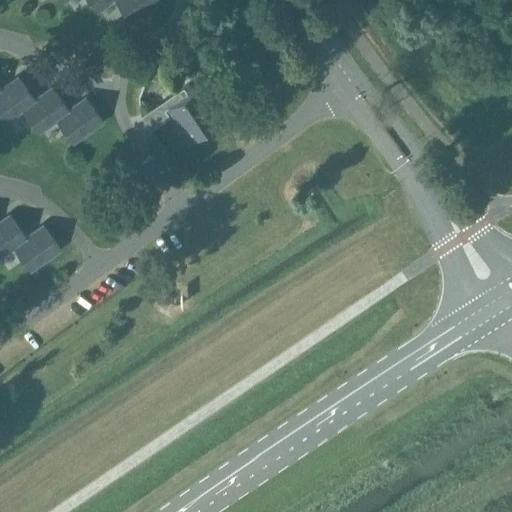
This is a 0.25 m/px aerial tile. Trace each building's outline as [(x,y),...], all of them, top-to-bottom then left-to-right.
[(88,0),(96,11),(111,0),(88,0)] [(114,0),(130,21),(159,0),(114,0)] [(21,109),(35,99),(18,77),(1,89),(0,90),(0,115),(4,122),(21,109)] [(192,138),(217,122),(203,100),(208,97),(200,85),(187,94),(183,88),(140,116),(149,129),(175,112),(192,138)] [(55,119),(68,110),(52,87),(35,99),(21,109),(38,132),(55,119)] [(68,110),(55,119),(71,142),(102,120),(86,97),(68,110)] [(0,221),(0,257),(13,248),(26,238),(10,215),(0,221)] [(26,238),(13,248),(29,270),(60,248),(43,225),(26,238)]
